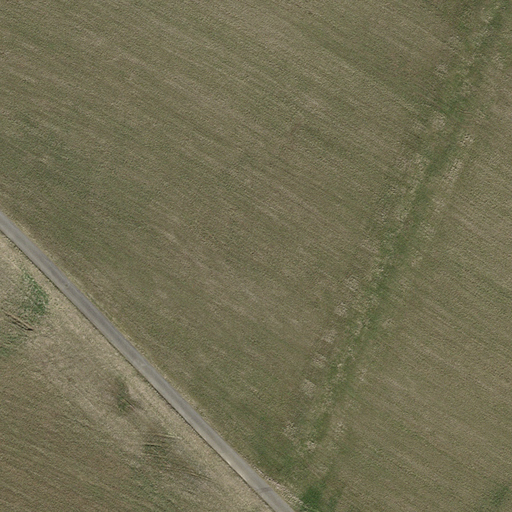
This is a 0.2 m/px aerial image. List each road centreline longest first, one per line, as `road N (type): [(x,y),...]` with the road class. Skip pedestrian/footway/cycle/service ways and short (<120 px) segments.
road 1 (track): [(284,505),(480,0)]
road 2 (track): [(291,511),(0,218)]
